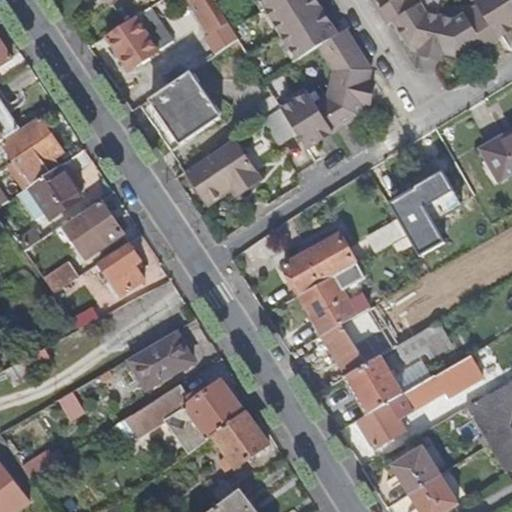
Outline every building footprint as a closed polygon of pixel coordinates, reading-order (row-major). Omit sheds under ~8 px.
[(213,0),(208,0),(207,0),(200,0),(197,2),(191,2),(197,11),(213,0)] [(337,36),(314,0),(261,0),(298,60),(320,46),(335,71),(329,101),(318,108),(310,96),(284,112),(299,135),(308,150),(361,118),(363,103),(371,104),(375,83),(367,82),(370,69),(346,30),(337,36)] [(511,29),(511,0),(475,0),(479,6),(454,20),(425,14),(416,0),(392,0),(393,0),(378,10),(388,25),(394,21),(409,46),(422,49),(443,53),(457,56),(480,42),(484,47),(511,29)] [(170,46),(147,11),(130,22),(133,26),(126,31),(111,41),(120,53),(126,65),(131,71),(170,46)] [(0,66),(11,59),(0,42),(0,66)] [(443,53),(422,49),(420,56),(441,60),(443,53)] [(121,68),(126,65),(120,53),(114,57),(121,68)] [(183,146),(222,120),(214,108),(215,107),(201,85),(199,86),(191,74),(152,100),(160,113),(159,114),(173,136),(175,134),(183,146)] [(0,141),(17,130),(0,104),(0,141)] [(299,135),(284,112),(282,108),(266,119),(282,146),(299,135)] [(30,188),(50,174),(43,165),(61,152),(39,119),(1,145),(30,188)] [(511,131),(482,149),(501,183),(511,176),(511,131)] [(260,176),(235,140),(188,172),(210,205),(235,189),(237,192),(260,176)] [(41,225),(79,199),(58,168),(50,174),(30,188),(26,191),(20,195),(41,225)] [(83,260),(121,235),(99,202),(61,228),(83,260)] [(394,212),(407,234),(421,226),(408,204),(394,212)] [(399,221),(378,233),(386,248),(394,243),(407,236),(399,221)] [(297,293),(302,294),(357,263),(340,232),(284,264),(291,276),(291,283),(297,293)] [(378,233),(368,239),(376,253),(386,248),(378,233)] [(407,236),(394,243),(399,252),(413,244),(408,235),(407,236)] [(121,296),(144,280),(134,266),(140,262),(128,244),(98,264),(121,296)] [(335,276),(301,296),(313,317),(323,336),(324,335),(357,317),(357,316),(370,309),(363,295),(350,303),(343,291),(366,278),(359,263),(335,276)] [(54,294),(70,284),(78,278),(69,265),(45,281),(54,294)] [(75,292),(87,285),(81,276),(78,278),(70,284),(75,292)] [(79,331),(99,320),(92,309),(72,320),(79,331)] [(421,310),(394,326),(402,339),(429,324),(421,310)] [(357,317),(324,335),(347,374),(380,355),(357,316),(357,317)] [(434,323),(396,346),(403,359),(441,336),(434,323)] [(146,390),(193,363),(175,333),(128,361),(146,390)] [(347,375),(369,414),(403,394),(380,355),(347,374),(347,375)] [(403,394),(369,414),(359,420),(375,447),(405,429),(398,419),(403,416),(400,411),(407,406),(409,407),(442,388),(446,396),(481,375),(469,355),(403,394)] [(511,381),(466,408),(506,473),(511,469),(511,430),(509,426),(511,413),(511,381)] [(187,454),(211,437),(244,414),(222,382),(204,394),(201,390),(188,400),(179,386),(125,420),(137,440),(165,422),(187,454)] [(235,469),(268,445),(245,414),(244,414),(211,437),(226,457),(233,467),(235,469)] [(424,447),(394,466),(411,493),(441,475),(440,474),(424,447)] [(56,464),(49,453),(22,470),(29,480),(56,464)] [(229,470),(233,467),(226,457),(222,460),(229,470)] [(0,511),(14,511),(28,502),(0,465),(0,511)] [(444,511),(459,503),(441,475),(411,493),(423,511),(444,511)] [(220,504),(239,491),(231,480),(212,493),(220,504)] [(257,511),(240,490),(239,491),(220,504),(210,511),(257,511)]
